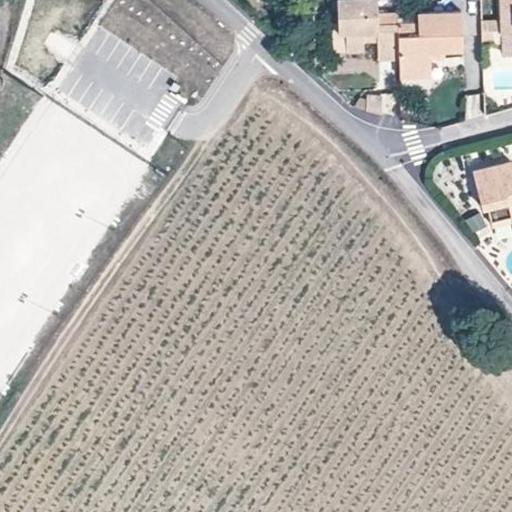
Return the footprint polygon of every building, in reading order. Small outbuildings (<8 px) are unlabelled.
[(399,59),(397,23),(378,24),(376,0),(337,0),(339,34),(345,34),(347,52),(363,52),(362,40),(376,39),(376,59),(399,59)] [(511,0),(499,0),(501,19),(501,30),(501,35),(511,35),(511,0)] [(418,21),(397,21),(397,23),(399,59),(399,64),(429,64),(429,50),(462,50),(461,12),(417,13),(418,21)] [(501,19),(481,20),(481,30),(488,30),(501,30),(501,19)] [(488,30),(488,40),(501,40),(501,35),(501,30),(488,30)] [(430,77),(429,64),(399,64),(399,78),(430,77)] [(368,95),(365,110),(380,113),(382,98),(368,95)] [(511,167),(511,162),(472,171),(482,207),(487,206),(491,225),(511,219),(511,167)]
